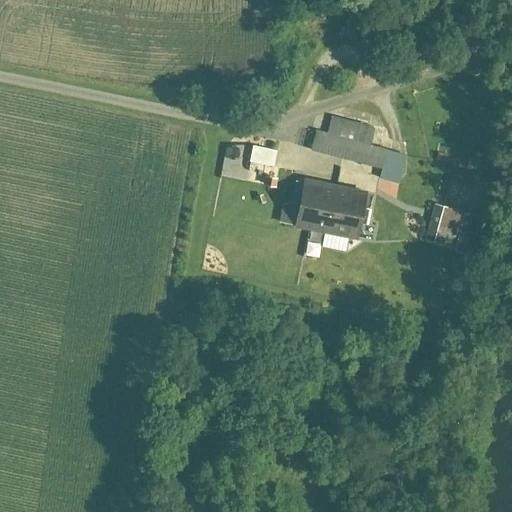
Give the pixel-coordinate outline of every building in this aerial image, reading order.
[(317,134),(313,153),(382,169),(386,152),(369,148),(375,125),(335,116),(330,137),(317,134)] [(253,147),(250,161),(281,168),(284,154),(253,147)] [(313,178),(303,228),(371,241),(381,192),(313,178)] [(285,195),(279,224),(299,228),(305,199),(285,195)] [(448,209),(438,249),(468,257),(479,218),(448,209)] [(372,270),(368,289),(402,297),(407,278),(372,270)]
